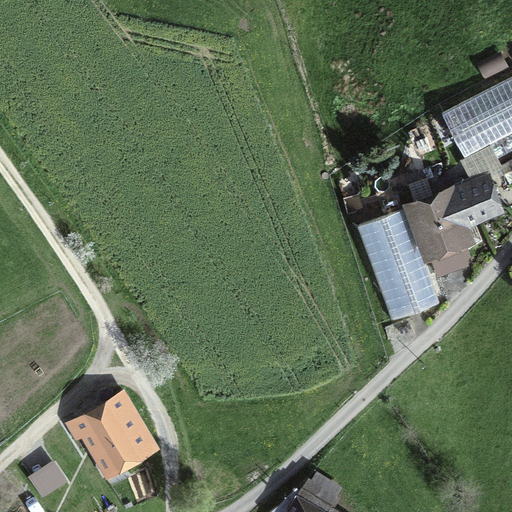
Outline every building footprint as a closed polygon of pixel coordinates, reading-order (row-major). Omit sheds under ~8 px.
[(511,76),(442,112),(465,156),(511,131),(511,76)] [(502,205),(491,177),(453,191),(453,189),(408,205),(424,251),(428,249),(451,241),(469,235),(464,219),(502,205)] [(391,318),(439,301),(405,206),(357,223),(391,318)] [(451,241),(428,249),(438,274),(461,265),(451,241)] [(77,435),(90,427),(110,462),(150,439),(150,438),(123,391),(69,422),(77,435)] [(341,511),(302,485),(286,511),(285,511),(341,511)]
